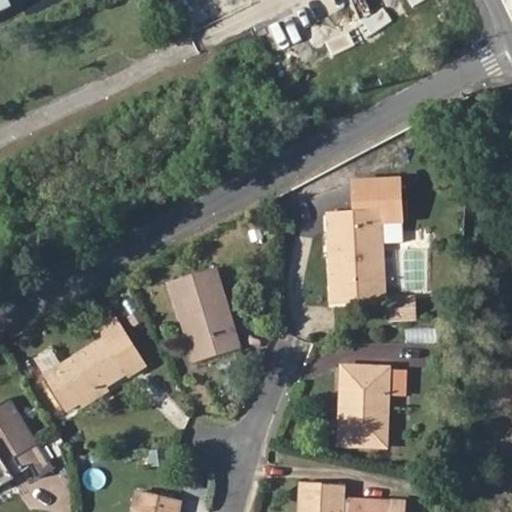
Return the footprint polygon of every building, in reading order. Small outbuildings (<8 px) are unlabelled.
[(0,0),(0,15),(10,10),(4,0),(0,0)] [(489,92),(487,108),(505,109),(506,94),(489,92)] [(390,221),(409,220),(407,181),(360,183),(361,207),(389,206),(390,221)] [(333,304),(385,302),(382,214),(330,216),(333,304)] [(217,270),(171,283),(195,364),(240,351),(217,270)] [(392,295),(390,319),(417,322),(419,298),(392,295)] [(79,404),(107,387),(125,375),(145,363),(119,321),(100,334),(105,342),(46,377),(67,411),(79,404)] [(53,349),(35,358),(42,371),(59,362),(53,349)] [(341,447),(387,449),(390,395),(406,396),(407,373),(391,372),(392,370),(343,368),(341,447)] [(111,393),(107,387),(79,404),(83,410),(111,393)] [(11,400),(0,406),(0,485),(30,468),(37,479),(53,469),(11,400)] [(343,511),(345,488),(302,484),(300,511),(343,511)] [(177,511),(180,504),(139,495),(135,511),(177,511)] [(392,511),(394,504),(368,503),(366,511),(392,511)]
